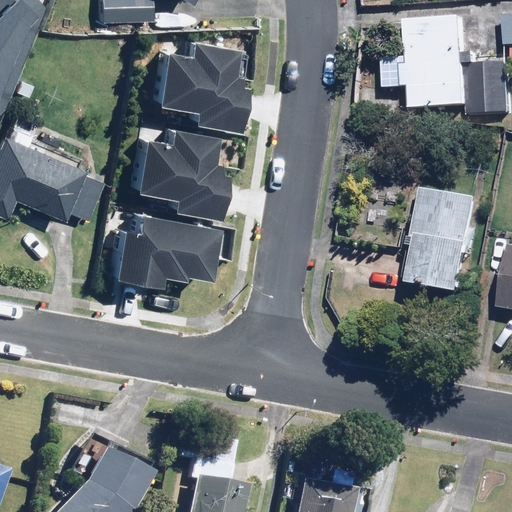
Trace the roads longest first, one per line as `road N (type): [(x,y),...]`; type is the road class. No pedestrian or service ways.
road 1 (residential): [(270,375),(312,0)]
road 2 (residential): [(270,375),(0,328)]
road 3 (residential): [(511,417),(270,375)]
